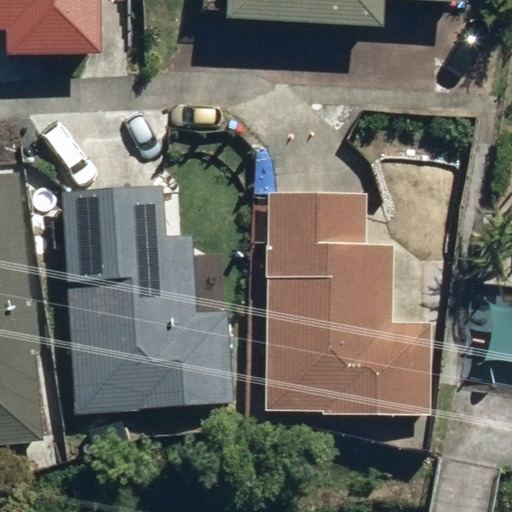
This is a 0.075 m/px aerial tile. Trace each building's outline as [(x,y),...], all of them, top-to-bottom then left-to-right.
[(0,0),(0,66),(86,70),(88,0),(0,0)] [(461,0),(215,0),(213,42),(371,48),(372,15),(461,19),(461,0)] [(21,322),(11,181),(0,182),(0,447),(30,445),(24,357),(38,356),(36,321),(21,322)] [(154,191),(53,195),(66,427),(224,418),(218,320),(191,322),(186,241),(157,243),(154,191)] [(364,202),(265,198),(257,421),(414,427),(417,334),(386,333),(389,260),(362,260),(364,202)]
